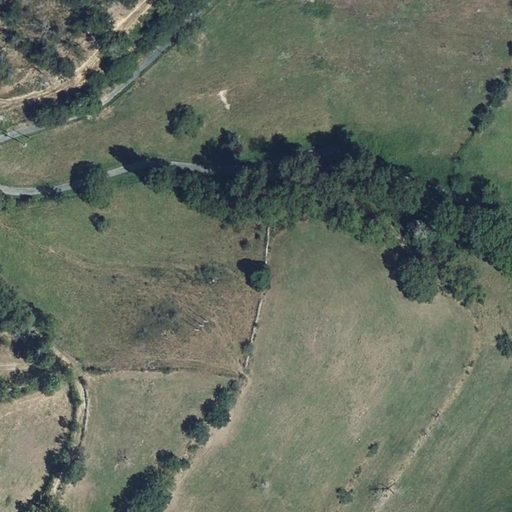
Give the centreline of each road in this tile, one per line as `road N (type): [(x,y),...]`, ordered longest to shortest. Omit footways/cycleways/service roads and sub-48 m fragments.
road 1 (unclassified): [(0,191),(34,193),(161,163),(224,168),(329,153),(474,203),(511,228)]
road 2 (unclassified): [(208,0),(107,101),(0,141)]
road 3 (track): [(49,511),(83,397),(74,370),(0,295)]
